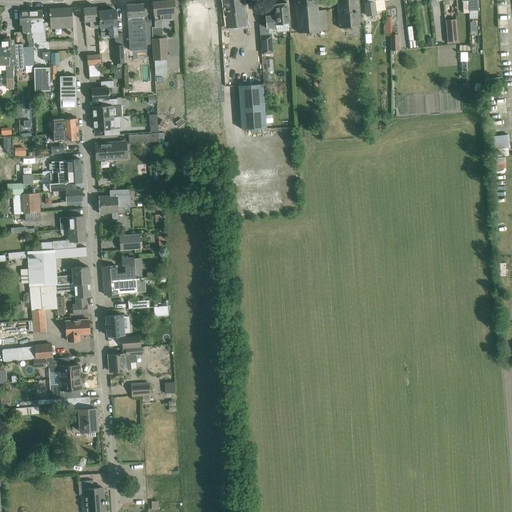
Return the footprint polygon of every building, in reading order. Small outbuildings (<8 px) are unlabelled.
[(175,10),(174,0),(153,2),(154,12),(155,27),(162,26),(161,21),(176,19),(175,10)] [(246,25),(243,3),(242,0),(223,0),(227,28),(246,25)] [(318,10),(316,0),(295,0),(298,33),(327,30),(326,20),(325,10),(318,10)] [(360,26),(359,2),(358,0),(336,0),(337,4),(339,28),(360,26)] [(417,16),(414,0),(408,0),(411,16),(417,16)] [(461,0),(461,1),(457,1),(458,13),(469,13),(469,11),(468,0),(461,0)] [(468,0),(469,11),(479,10),(477,0),(468,0)] [(367,15),(368,15),(376,14),(374,2),(365,3),(367,15)] [(145,16),(144,13),(144,3),(126,4),(127,14),(127,17),(127,19),(130,50),(147,49),(146,45),(145,28),(145,16)] [(188,4),(188,19),(200,19),(201,38),(214,37),(212,3),(188,4)] [(290,32),(289,23),(288,13),(287,3),(274,4),(275,15),(266,16),(267,26),(267,28),(276,27),(277,33),(290,32)] [(97,21),(97,17),(96,7),(83,8),(84,22),(90,21),(90,27),(97,27),(97,21)] [(55,28),(63,28),(73,27),(72,8),(49,9),(50,25),(55,25),(55,28)] [(110,10),(99,11),(100,26),(101,32),(101,37),(109,37),(114,36),(117,36),(117,33),(116,25),(116,18),(116,17),(115,10),(114,10),(114,9),(110,9),(110,10)] [(31,38),(30,10),(19,11),(20,33),(26,32),(27,38),(28,42),(32,42),(32,38),(31,38)] [(31,38),(32,38),(39,38),(39,27),(34,28),(34,24),(43,24),(43,20),(42,10),(30,10),(31,38)] [(458,42),(457,20),(447,21),(448,43),(458,42)] [(413,27),(407,27),(409,44),(410,43),(411,47),(421,46),(420,40),(414,41),(413,27)] [(154,61),(167,60),(166,38),(163,39),(162,28),(152,28),(152,39),(153,45),(154,61)] [(263,53),(274,52),(272,35),(262,36),(263,53)] [(15,45),(9,45),(9,39),(0,39),(0,65),(6,65),(13,65),(16,65),(15,45)] [(15,45),(16,65),(17,70),(23,69),(22,45),(15,45)] [(123,45),(115,45),(116,64),(124,63),(123,45)] [(97,64),(101,64),(100,54),(87,55),(87,65),(97,64)] [(50,68),(34,68),(34,91),(50,91),(50,68)] [(118,68),(115,71),(115,78),(122,77),(122,72),(123,72),(123,68),(118,68)] [(61,76),(60,76),(60,87),(60,108),(66,108),(76,108),(76,76),(66,76),(61,76)] [(101,88),(91,88),(92,101),(112,99),(117,99),(109,99),(108,87),(114,87),(113,81),(101,82),(101,88)] [(267,126),(263,84),(241,86),(245,128),(267,126)] [(220,93),(208,94),(210,118),(222,117),(220,93)] [(93,119),(113,117),(112,105),(118,105),(117,99),(112,99),(112,105),(92,107),(93,119)] [(94,130),(104,130),(104,136),(120,134),(119,128),(114,129),(113,117),(93,119),(94,130)] [(59,119),(51,119),(51,121),(52,131),(53,131),(78,129),(77,118),(64,119),(63,119),(63,120),(59,120),(59,119)] [(186,124),(182,119),(176,123),(179,128),(186,124)] [(162,120),(159,126),(164,129),(167,124),(162,120)] [(78,129),(53,131),(54,137),(54,141),(64,140),(68,140),(78,139),(78,129)] [(129,135),(129,143),(156,142),(156,134),(129,135)] [(494,135),(494,156),(509,155),(508,135),(494,135)] [(95,143),(96,160),(127,158),(126,145),(114,146),(114,142),(95,143)] [(67,146),(52,147),(53,154),(68,153),(67,146)] [(24,156),(24,148),(14,148),(15,156),(24,156)] [(52,173),(80,170),(80,159),(70,160),(67,160),(51,162),(52,173)] [(496,170),(505,170),(505,160),(496,160),(496,170)] [(80,170),(52,173),(50,173),(51,184),(50,184),(50,183),(50,184),(50,191),(51,191),(75,189),(75,182),(81,181),(80,170)] [(22,175),(21,175),(22,183),(23,183),(23,185),(29,184),(31,182),(31,175),(22,175)] [(7,184),(7,195),(23,194),(23,185),(23,183),(22,183),(7,184)] [(75,190),(65,191),(66,201),(73,201),(83,200),(82,189),(75,190)] [(108,196),(98,196),(99,214),(112,213),(112,219),(119,219),(118,208),(130,207),(129,189),(110,190),(110,196),(108,196)] [(23,194),(25,214),(39,212),(37,193),(23,194)] [(23,194),(7,195),(9,215),(25,214),(23,194)] [(40,212),(25,214),(25,222),(40,220),(40,212)] [(69,229),(84,228),(84,216),(74,217),(68,217),(60,218),(61,230),(69,229)] [(85,240),(84,228),(69,229),(70,241),(75,241),(85,240)] [(141,250),(140,235),(119,237),(120,251),(141,250)] [(67,240),(52,241),(41,242),(41,250),(68,248),(67,240)] [(55,259),(87,256),(86,247),(76,248),(55,249),(55,259)] [(55,259),(55,249),(43,250),(28,252),(28,269),(21,269),(21,283),(29,282),(29,286),(55,284),(57,284),(56,277),(55,259)] [(103,281),(118,280),(136,278),(134,258),(121,258),(122,266),(125,265),(125,273),(117,273),(117,266),(102,267),(103,281)] [(73,275),(56,277),(57,284),(89,282),(88,267),(72,268),(73,275)] [(119,293),(118,280),(103,281),(104,295),(119,293)] [(90,296),(89,282),(57,284),(57,292),(75,290),(76,297),(76,304),(72,305),(73,314),(88,313),(86,296),(90,296)] [(56,299),(55,284),(29,286),(30,294),(30,303),(33,334),(46,333),(44,310),(57,310),(57,309),(56,299)] [(56,299),(57,309),(66,308),(65,298),(56,299)] [(128,300),(129,308),(150,308),(149,299),(128,300)] [(106,316),(108,336),(124,335),(123,333),(122,316),(122,315),(115,315),(113,315),(113,316),(106,316)] [(67,341),(70,341),(80,340),(79,334),(89,333),(88,320),(66,321),(67,341)] [(141,347),(140,336),(123,337),(124,348),(141,347)] [(52,343),(34,344),(35,358),(53,356),(52,343)] [(126,355),(141,354),(141,347),(126,348),(126,355)] [(124,354),(119,354),(109,355),(110,371),(120,371),(126,370),(131,369),(131,361),(125,362),(124,354)] [(60,379),(81,377),(80,365),(65,366),(64,357),(54,358),(50,359),(51,372),(59,371),(60,379)] [(81,377),(60,379),(60,386),(52,386),(52,399),(67,398),(67,390),(81,389),(81,377)] [(165,384),(166,395),(175,394),(175,384),(165,384)] [(131,386),(132,396),(150,395),(150,385),(131,386)] [(80,431),(88,431),(98,430),(97,408),(91,409),(90,397),(67,398),(68,411),(79,410),(80,431)] [(86,511),(106,511),(106,500),(104,500),(103,488),(94,488),(93,480),(78,481),(79,495),(85,494),(86,511)]
